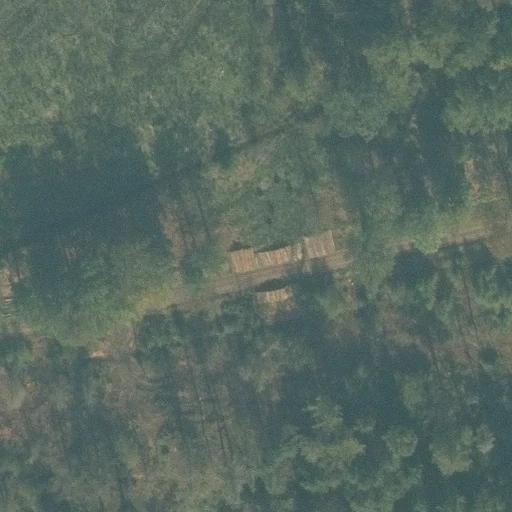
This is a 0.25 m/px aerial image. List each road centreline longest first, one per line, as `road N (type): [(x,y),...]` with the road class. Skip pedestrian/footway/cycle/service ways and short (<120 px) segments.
road 1 (track): [(0,332),(385,251)]
road 2 (track): [(477,0),(440,53),(407,142),(385,251)]
road 3 (track): [(385,251),(511,224)]
